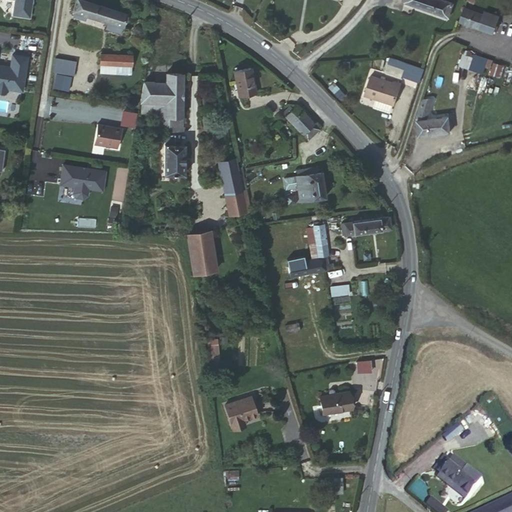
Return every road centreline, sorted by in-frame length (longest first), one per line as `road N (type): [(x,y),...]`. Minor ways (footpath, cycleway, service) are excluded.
road 1 (secondary): [(365,511),(408,272),(397,201),(363,142),(294,73),(182,0)]
road 2 (unknown): [(511,52),(501,54),(397,201)]
road 3 (unknown): [(213,183),(198,113),(206,11)]
